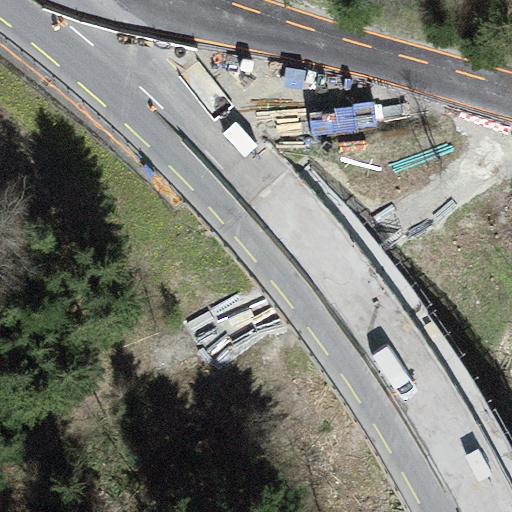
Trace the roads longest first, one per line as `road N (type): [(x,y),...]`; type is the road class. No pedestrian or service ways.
road 1 (primary): [(470,511),(379,358),(315,270),(132,75),(31,0)]
road 2 (track): [(132,75),(267,11),(511,90)]
